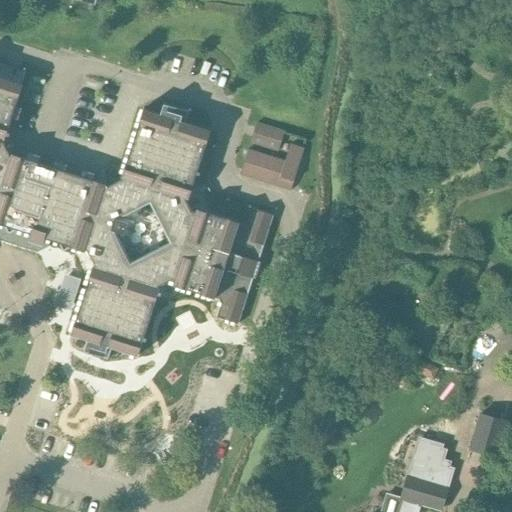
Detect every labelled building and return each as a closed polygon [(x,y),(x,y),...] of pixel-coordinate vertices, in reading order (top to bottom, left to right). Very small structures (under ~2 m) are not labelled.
[(0,224),(3,225),(0,226),(0,239),(0,240),(25,248),(26,248),(38,252),(48,247),(44,238),(59,243),(72,247),(85,252),(86,250),(87,251),(95,266),(95,267),(93,267),(88,281),(70,335),(91,342),(89,348),(103,353),(102,357),(108,359),(112,348),(137,357),(155,302),(159,288),(158,288),(158,286),(170,281),(174,282),(173,285),(188,290),(215,299),(219,300),(221,304),(217,317),(238,324),(273,216),(252,209),(247,222),(244,224),(212,214),(197,209),(196,213),(192,211),(186,200),(187,199),(188,199),(193,186),(198,170),(210,131),(185,122),(188,111),(182,109),(180,114),(166,110),(164,116),(144,109),(144,110),(126,165),(121,178),(123,178),(123,180),(108,187),(106,187),(107,185),(93,181),(25,159),(12,155),(12,156),(10,156),(2,141),(3,139),(4,140),(9,127),(22,84),(0,77),(0,66),(0,65),(0,224)] [(88,128),(96,91),(84,89),(76,126),(88,128)] [(255,123),(250,142),(279,151),(286,133),(255,123)] [(291,191),(304,149),(290,145),(285,161),(248,150),(240,175),(291,191)] [(399,382),(410,388),(417,372),(433,380),(438,370),(411,357),(399,382)] [(479,413),(468,451),(496,459),(507,421),(479,413)] [(415,511),(418,504),(441,510),(451,477),(453,467),(449,466),(450,463),(443,461),(446,450),(441,449),(443,443),(429,439),(418,476),(409,474),(402,499),(386,494),(380,511),(415,511)]
